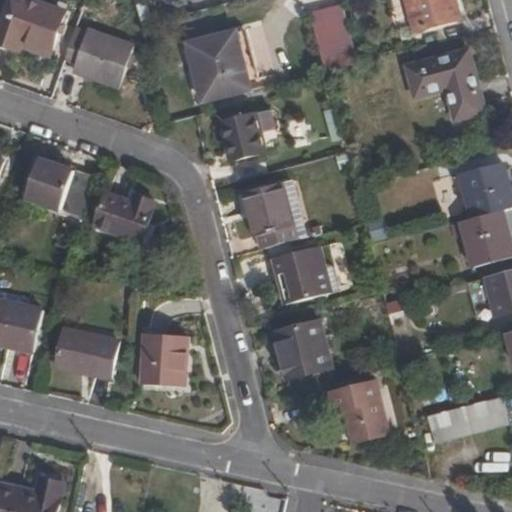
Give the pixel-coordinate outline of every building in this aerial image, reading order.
[(461,0),(410,0),(419,30),(466,18),(461,0)] [(72,18),(20,1),(4,47),(26,54),(30,44),(60,54),(72,18)] [(355,48),(344,4),(316,11),(331,70),(355,64),(351,49),(355,48)] [(99,33),(85,76),(128,92),(144,49),(99,33)] [(194,45),(209,103),(257,91),(243,34),(194,45)] [(475,51),(414,67),(421,96),(453,88),(461,121),(492,113),(475,51)] [(327,111),(333,142),(345,140),(338,109),(327,111)] [(235,124),(245,163),(277,155),(268,116),(235,124)] [(0,159),(0,203),(14,164),(0,159)] [(467,174),(477,219),(511,209),(511,168),(511,163),(467,174)] [(366,164),(355,167),(361,187),(371,184),(366,164)] [(35,204),(92,226),(107,186),(49,165),(35,204)] [(255,195),(266,238),(301,230),(291,187),(255,195)] [(115,200),(104,232),(150,249),(165,209),(144,201),(141,209),(115,200)] [(511,259),(511,209),(477,219),(468,221),(480,267),(511,259)] [(63,228),(58,241),(76,248),(81,235),(63,228)] [(419,264),(411,236),(376,245),(384,274),(419,264)] [(292,278),(299,308),(339,298),(331,268),(327,252),(282,263),(286,280),(292,278)] [(344,265),(331,268),(339,298),(351,295),(344,265)] [(511,271),(495,276),(505,313),(511,311),(511,271)] [(292,278),(286,280),(294,309),(299,308),(292,278)] [(489,280),(473,283),(479,324),(495,321),(489,280)] [(179,298),(179,283),(146,281),(145,296),(179,298)] [(118,286),(116,306),(130,307),(132,288),(118,286)] [(0,302),(0,346),(45,356),(54,315),(0,302)] [(339,369),(327,323),(288,332),(294,357),(290,358),(295,380),(339,369)] [(75,332),(67,369),(121,382),(130,344),(75,332)] [(156,340),(153,390),(197,393),(200,343),(156,340)] [(397,435),(383,381),(338,392),(344,415),(354,413),(362,444),(397,435)] [(511,416),(508,398),(433,416),(439,441),(511,423),(511,416)] [(38,498),(1,490),(0,493),(0,511),(60,511),(65,490),(41,485),(38,498)]
